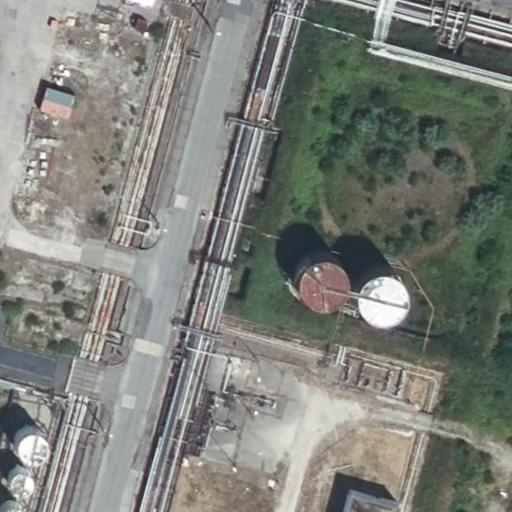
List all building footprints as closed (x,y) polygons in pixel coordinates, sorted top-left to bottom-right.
[(341,278),(342,275),(342,272),(342,268),(341,265),(340,262),(339,259),(337,256),(335,253),(332,251),(330,249),(327,247),(324,246),(321,245),(317,245),(314,245),(310,245),(307,246),(304,247),(301,249),(298,251),(296,253),(294,256),(292,258),(290,262),(289,264),(289,268),(288,271),(289,274),(289,278),(290,281),(292,284),(294,287),(296,290),(298,292),(301,294),(304,296),(307,297),(310,298),(313,298),(317,298),(320,298),(323,297),(327,296),(329,294),(332,292),(335,290),(337,287),(339,284),(340,281),(341,278)] [(400,294),(401,291),(401,288),(401,284),(401,281),(399,278),(398,275),(396,272),(394,270),(392,267),(389,265),(386,263),(383,262),(380,261),(376,261),(373,261),(370,261),(366,262),(363,263),(360,265),(358,267),(355,269),(353,272),(351,275),(350,278),(348,281),(348,284),(348,288),(348,291),(348,294),(349,298),(351,300),(353,303),(355,306),(357,308),(360,310),(363,312),(366,313),(369,314),(373,315),(376,315),(379,314),(383,313),(386,312),(389,310),(392,308),(394,306),(396,304),(398,301),(399,298),(400,294)] [(43,446),(44,442),(44,438),(44,433),(42,430),(39,427),(36,424),(32,422),(28,422),(24,422),(19,424),(16,426),(14,430),(12,433),(11,437),(11,442),(12,446),(15,449),(17,452),(21,454),(25,455),(30,455),(34,454),(38,452),(40,449),(43,446)] [(27,481),(28,479),(28,476),(28,472),(27,470),(25,468),(22,466),(20,465),(16,465),(13,465),(11,466),(8,468),(6,470),(5,473),(5,475),(5,478),(6,481),(7,484),(9,486),(12,487),(15,488),(18,488),(21,487),(23,486),(25,484),(27,481)] [(392,511),(395,501),(346,489),(339,511),(392,511)] [(18,511),(18,509),(18,507),(16,504),(15,501),(12,500),(10,499),(7,498),(3,499),(1,500),(0,500),(0,511),(18,511)]
